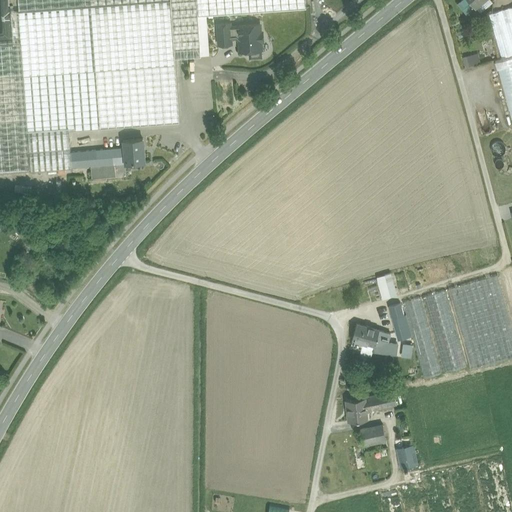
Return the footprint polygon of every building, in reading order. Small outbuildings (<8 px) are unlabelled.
[(13,43),(21,43),(28,130),(69,127),(69,130),(179,122),(174,57),(201,55),(198,14),(196,0),(18,0),(19,11),(11,12),(13,43)] [(196,0),(198,14),(206,14),(296,7),(295,0),(196,0)] [(469,0),(475,7),(480,12),(492,2),(490,0),(469,0)] [(511,22),(508,8),(489,14),(502,59),(511,55),(511,22)] [(206,14),(198,14),(201,55),(209,54),(206,14)] [(241,38),(245,40),(246,47),(253,46),(253,54),(263,53),(262,45),(263,45),(263,37),(266,37),(265,28),(262,28),(261,20),(240,22),(240,24),(231,25),(232,38),(241,38)] [(233,44),(232,38),(231,25),(231,22),(218,23),(220,45),(233,44)] [(13,43),(0,44),(0,172),(31,171),(28,130),(21,43),(13,43)] [(472,55),(462,57),(465,67),(474,64),(472,55)] [(511,55),(502,59),(495,61),(497,69),(498,69),(511,119),(511,55)] [(72,168),(71,167),(70,152),(69,130),(69,127),(28,130),(31,171),(72,168)] [(142,139),(123,140),(124,147),(125,163),(144,161),(142,139)] [(124,147),(97,150),(98,165),(105,164),(114,164),(125,163),(124,147)] [(70,152),(71,167),(91,166),(98,165),(97,150),(70,152)] [(98,165),(91,166),(92,177),(106,176),(105,164),(98,165)] [(114,164),(105,164),(106,176),(115,176),(114,164)] [(374,276),(380,298),(396,294),(389,271),(374,276)] [(511,327),(497,276),(448,290),(471,368),(511,357),(511,327)] [(445,290),(423,297),(445,371),(466,365),(445,290)] [(420,297),(402,303),(405,315),(411,336),(423,378),(442,372),(420,297)] [(400,303),(389,307),(392,319),(403,315),(400,303)] [(403,315),(392,319),(398,340),(411,336),(405,315),(403,315)] [(372,328),(357,323),(352,338),(362,342),(359,351),(369,355),(371,350),(373,345),(378,330),(372,328)] [(390,334),(378,330),(373,345),(371,350),(396,354),(397,344),(387,342),(390,334)] [(412,345),(397,343),(397,344),(396,354),(404,356),(404,357),(410,358),(412,345)] [(393,391),(363,397),(365,411),(396,405),(393,391)] [(363,398),(345,400),(346,408),(347,408),(348,421),(366,419),(365,411),(363,397),(363,398)] [(381,424),(360,428),(363,445),(385,440),(381,424)] [(385,440),(363,445),(371,482),(384,480),(378,448),(386,446),(385,440)] [(413,443),(395,448),(400,467),(404,466),(404,468),(407,467),(407,465),(418,463),(413,443)] [(361,445),(347,448),(355,486),(369,483),(361,445)] [(511,511),(511,507),(502,457),(476,462),(486,511),(511,511)] [(482,511),(472,463),(447,468),(456,511),(482,511)] [(452,511),(444,469),(421,474),(429,511),(452,511)] [(423,511),(417,483),(400,487),(404,511),(423,511)] [(401,511),(397,487),(379,491),(383,511),(401,511)] [(379,511),(376,492),(349,497),(352,511),(379,511)] [(267,502),(265,511),(286,511),(288,507),(267,502)]
